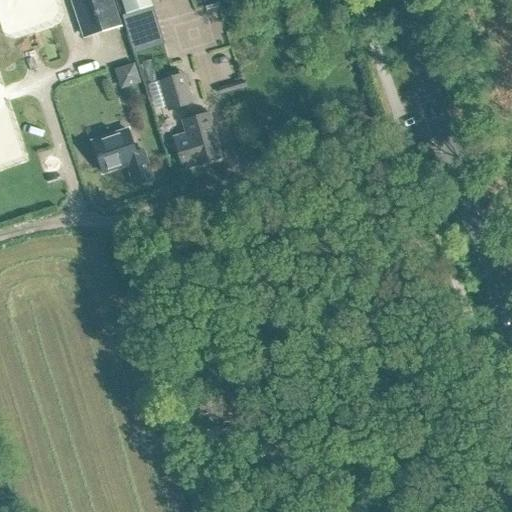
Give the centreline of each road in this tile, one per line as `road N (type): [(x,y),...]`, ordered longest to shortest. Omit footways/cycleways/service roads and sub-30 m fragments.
road 1 (track): [(0,242),(137,216),(401,132)]
road 2 (secondary): [(511,325),(397,0)]
